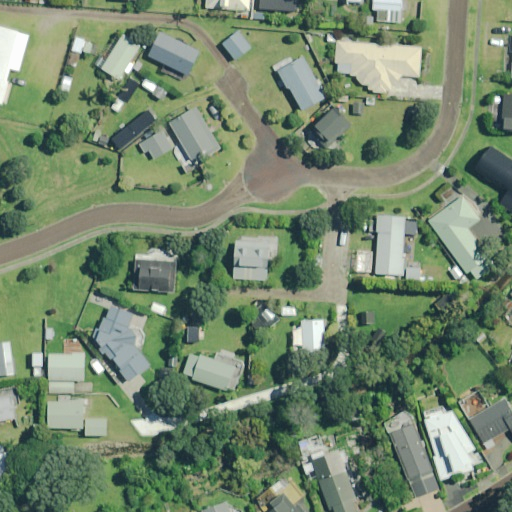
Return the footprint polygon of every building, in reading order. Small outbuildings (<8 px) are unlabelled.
[(255,0),(208,0),(208,8),(248,11),(255,11),(255,0)] [(297,0),(263,0),(262,11),(296,13),(297,0)] [(404,0),(373,0),(372,22),(402,24),(404,0)] [(31,36),(0,27),(0,104),(5,105),(11,82),(7,81),(10,69),(21,72),(31,36)] [(253,48),(241,33),(225,45),(237,61),(253,48)] [(152,57),(169,66),(166,73),(184,82),(187,75),(190,76),(201,53),(163,34),(152,57)] [(142,47),(125,36),(103,70),(120,81),(142,47)] [(74,51),(83,54),(84,52),(92,54),(95,43),(78,38),(74,51)] [(337,64),(342,65),(347,71),(346,75),(360,76),(359,84),(371,85),(370,90),(374,90),(373,93),(388,94),(388,91),(392,91),(393,86),(404,76),(421,78),(423,49),(339,43),(337,64)] [(327,98),(307,61),(295,67),(291,60),(276,69),(288,90),(291,88),(304,111),(327,98)] [(159,86),(146,78),(141,85),(154,93),(159,86)] [(141,84),(132,79),(123,94),(132,99),(141,84)] [(493,129),(503,130),(511,130),(511,93),(505,93),(505,98),(497,98),(496,106),(492,106),(491,117),(494,117),(493,129)] [(367,99),(367,103),(356,102),(355,114),(366,115),(367,105),(376,106),(377,100),(367,99)] [(222,149),(197,107),(170,123),(191,157),(184,161),(190,173),(202,166),(200,163),(222,149)] [(350,123),(336,108),(313,130),(327,145),(350,123)] [(152,132),(142,119),(115,140),(124,153),(152,132)] [(162,130),(144,141),(140,144),(146,154),(150,152),(156,160),(174,148),(162,130)] [(511,160),(492,147),(477,170),(509,192),(501,203),(511,210),(511,160)] [(481,220),(459,188),(445,197),(452,207),(430,222),(467,274),(489,259),(469,229),(481,220)] [(406,218),(379,217),(379,233),(380,233),(378,276),(404,277),(406,218)] [(271,245),(238,242),(236,266),(235,278),(267,281),(271,245)] [(180,263),(139,260),(136,291),(178,294),(180,263)] [(436,278),(436,265),(427,265),(427,278),(436,278)] [(422,281),(422,269),(408,269),(408,280),(422,281)] [(136,315),(114,306),(116,301),(104,296),(100,304),(111,309),(98,342),(132,383),(153,366),(138,346),(139,344),(139,343),(139,342),(140,340),(140,339),(139,337),(139,336),(139,335),(138,333),(137,332),(136,331),(135,330),(134,329),(133,329),(131,328),(136,315)] [(190,299),(177,310),(185,320),(198,308),(190,299)] [(168,308),(154,304),(150,315),(164,319),(168,308)] [(296,307),(279,307),(278,317),(296,317),(296,307)] [(253,323),(263,335),(279,321),(269,309),(253,323)] [(326,355),(325,321),(303,321),(303,327),(295,327),(295,355),(305,355),(326,355)] [(16,375),(12,343),(0,344),(0,368),(1,377),(16,375)] [(192,354),(185,375),(194,377),(193,380),(228,391),(236,367),(223,363),(226,356),(218,353),(215,361),(192,354)] [(86,381),(87,355),(51,355),(51,393),(75,394),(75,381),(86,381)] [(107,369),(100,358),(91,364),(99,375),(107,369)] [(44,364),(35,364),(34,377),(43,377),(44,364)] [(175,370),(161,368),(159,385),(173,387),(175,370)] [(262,386),(263,376),(251,375),(249,384),(262,386)] [(0,422),(18,419),(13,396),(0,398),(0,422)] [(511,409),(507,401),(472,421),(486,445),(511,430),(511,409)] [(85,420),(85,403),(50,403),(50,429),(86,429),(86,436),(108,436),(108,420),(85,420)] [(424,413),(426,420),(441,481),(461,476),(460,473),(469,469),(468,467),(476,464),(471,453),(477,451),(454,413),(447,415),(445,408),(424,413)] [(440,490),(417,425),(393,433),(416,499),(440,490)] [(0,486),(6,487),(9,453),(0,452),(0,486)] [(334,511),(358,511),(355,502),(358,501),(341,452),(313,462),(330,509),(333,508),(334,511)] [(301,511),(287,493),(273,504),(277,509),(273,511),(301,511)]
